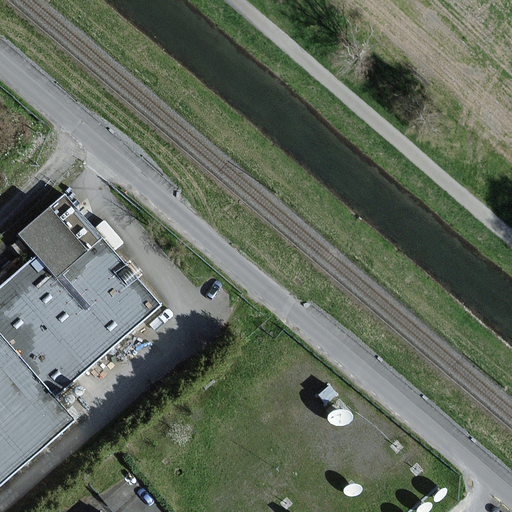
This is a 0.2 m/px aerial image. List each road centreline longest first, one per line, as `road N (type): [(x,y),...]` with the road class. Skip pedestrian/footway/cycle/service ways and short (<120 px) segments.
road 1 (unclassified): [(0,65),(511,500)]
road 2 (unclassified): [(511,237),(235,0)]
